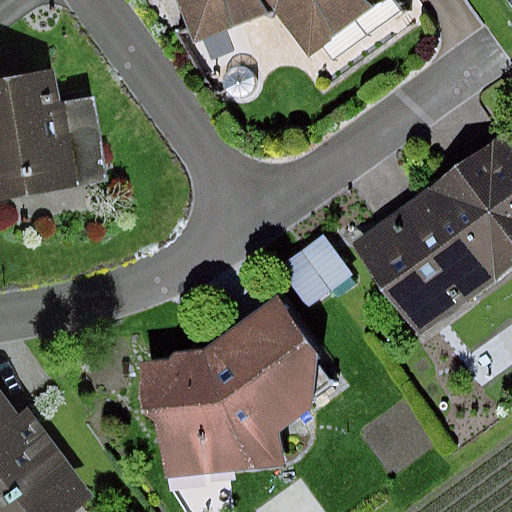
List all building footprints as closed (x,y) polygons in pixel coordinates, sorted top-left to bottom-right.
[(177,0),(194,40),(272,14),(309,55),(388,0),(177,0)] [(0,81),(0,200),(106,185),(93,98),(58,103),(53,74),(0,81)] [(511,152),(501,137),(354,246),(420,334),(511,265),(511,152)] [(321,236),(278,269),(310,309),(352,276),(321,236)] [(167,361),(140,366),(142,414),(153,421),(166,479),(285,465),(279,433),(311,409),(317,358),(275,296),(203,351),(173,353),(167,361)] [(0,511),(68,511),(87,499),(25,412),(15,419),(0,397),(0,511)]
